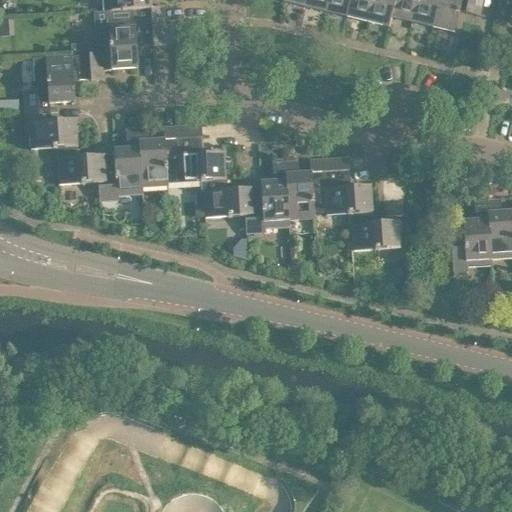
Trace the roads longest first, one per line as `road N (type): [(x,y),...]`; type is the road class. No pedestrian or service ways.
road 1 (tertiary): [(511,367),(0,244)]
road 2 (residential): [(511,156),(247,103),(230,81),(227,0)]
